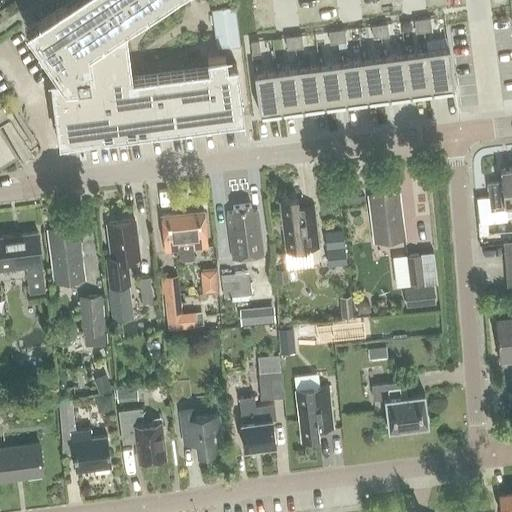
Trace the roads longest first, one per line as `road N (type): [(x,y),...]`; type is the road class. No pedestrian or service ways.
road 1 (residential): [(0,195),(454,139)]
road 2 (residential): [(114,511),(478,459)]
road 3 (residential): [(478,459),(454,139)]
